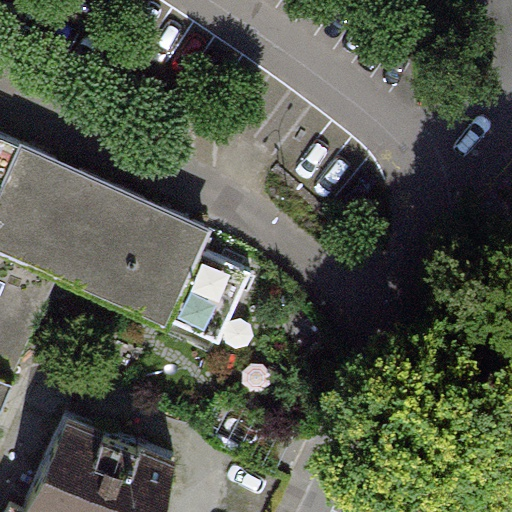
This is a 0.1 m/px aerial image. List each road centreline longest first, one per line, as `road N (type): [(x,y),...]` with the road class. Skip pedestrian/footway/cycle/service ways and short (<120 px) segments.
road 1 (residential): [(398,343),(229,203),(0,91)]
road 2 (residential): [(418,164),(374,118),(202,0)]
road 3 (residential): [(319,511),(398,343)]
road 4 (residential): [(398,343),(420,257),(418,164)]
